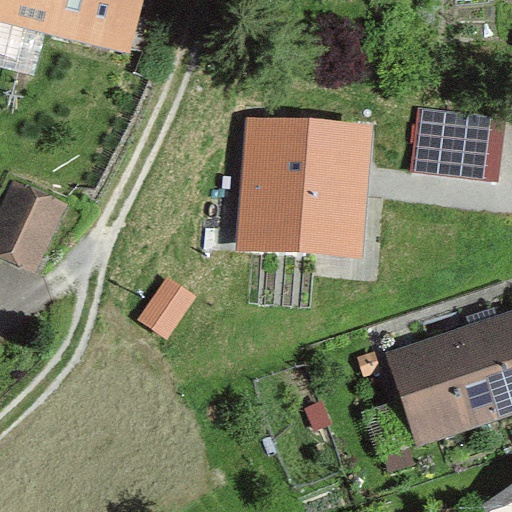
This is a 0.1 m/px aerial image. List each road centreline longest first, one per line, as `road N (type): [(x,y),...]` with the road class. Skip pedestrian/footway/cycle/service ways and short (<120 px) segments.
road 1 (residential): [(193,0),(162,117),(91,268)]
road 2 (track): [(0,433),(57,380),(91,268)]
